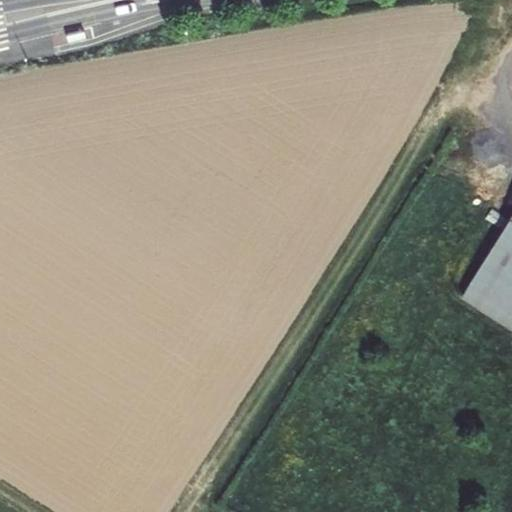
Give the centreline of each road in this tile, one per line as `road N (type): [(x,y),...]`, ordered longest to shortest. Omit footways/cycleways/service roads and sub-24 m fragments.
road 1 (track): [(472,0),(444,66),(197,511)]
road 2 (primary): [(0,35),(165,0)]
